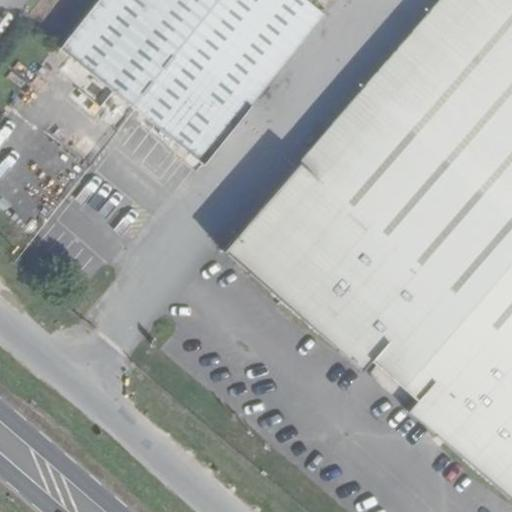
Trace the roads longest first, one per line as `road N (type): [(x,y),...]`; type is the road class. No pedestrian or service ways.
road 1 (unknown): [(176,257),(468,511)]
road 2 (unknown): [(176,257),(387,0)]
road 3 (primary): [(120,511),(0,403)]
